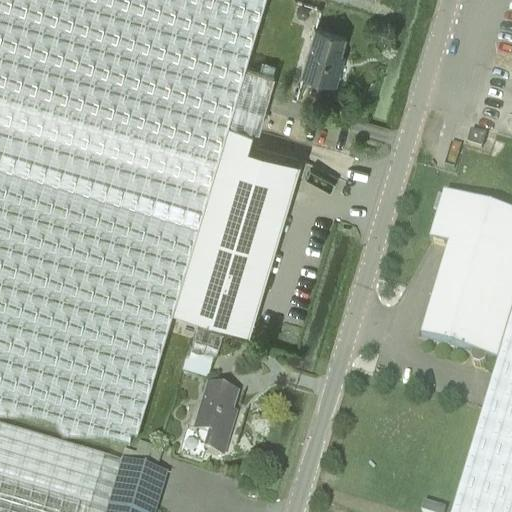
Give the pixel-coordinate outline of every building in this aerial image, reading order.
[(131,441),(171,308),(222,138),(228,119),(257,128),(273,75),(243,66),(263,0),(0,0),(0,401),(11,405),(131,441)] [(338,61),(345,36),(314,28),(301,73),(336,83),(341,64),(338,61)] [(485,137),(470,132),(466,146),(481,150),(485,137)] [(299,160),(222,138),(171,308),(248,331),(299,160)] [(487,360),(498,364),(511,318),(511,216),(444,196),(430,243),(449,249),(422,341),(473,357),(471,362),(474,368),(480,369),(485,366),(487,360)] [(511,511),(511,318),(498,364),(453,511),(511,511)] [(230,422),(237,397),(207,388),(194,434),(196,435),(196,438),(197,443),(200,446),(204,449),(202,454),(224,460),(235,423),(230,422)] [(0,428),(0,511),(104,511),(119,464),(0,428)] [(123,453),(119,464),(155,474),(162,451),(137,444),(134,456),(123,453)] [(119,464),(104,511),(154,511),(165,477),(155,474),(119,464)] [(421,511),(444,511),(445,510),(424,503),(421,511)]
